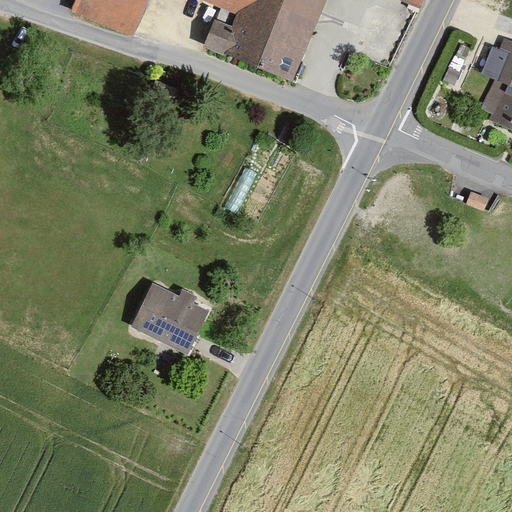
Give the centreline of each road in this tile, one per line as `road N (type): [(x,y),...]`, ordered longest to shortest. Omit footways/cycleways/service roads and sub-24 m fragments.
road 1 (tertiary): [(382,122),(190,511)]
road 2 (residential): [(382,122),(23,0)]
road 3 (residential): [(511,179),(382,122)]
road 4 (tertiary): [(440,0),(382,122)]
